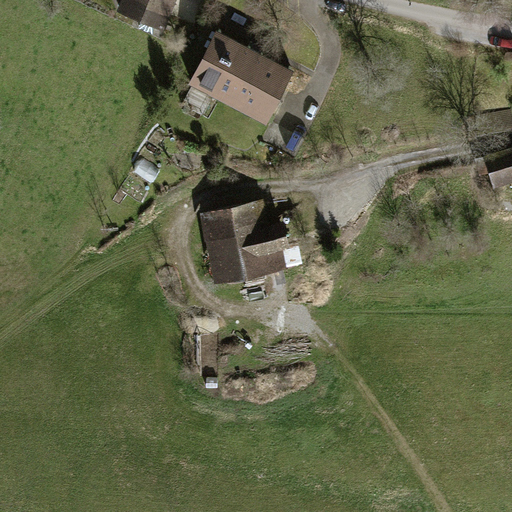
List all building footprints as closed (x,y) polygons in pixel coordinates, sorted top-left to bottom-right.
[(118,0),(117,6),(164,26),(174,0),(118,0)] [(293,65),(216,25),(188,78),(266,118),(293,65)] [(511,142),(485,150),(494,183),(511,177),(511,142)] [(263,195),(199,210),(215,281),(287,265),(282,246),(289,244),(284,218),(269,221),(263,195)] [(244,332),(197,333),(198,374),(245,373),(244,332)]
